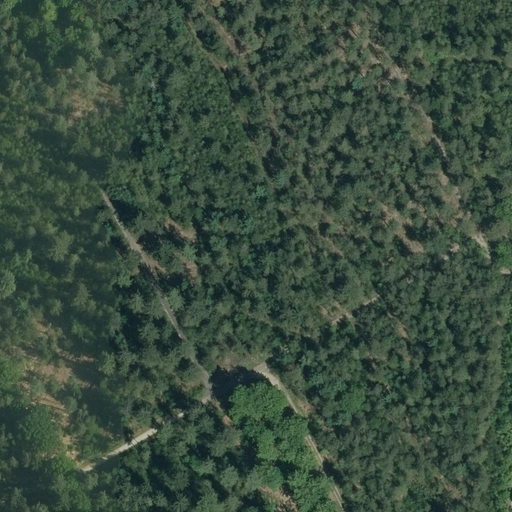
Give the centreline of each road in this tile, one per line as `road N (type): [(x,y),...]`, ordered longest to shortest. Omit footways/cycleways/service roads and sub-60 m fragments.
road 1 (track): [(214,392),(2,0)]
road 2 (track): [(214,392),(480,238),(511,277)]
road 3 (track): [(270,362),(350,511)]
road 4 (track): [(75,475),(214,392)]
